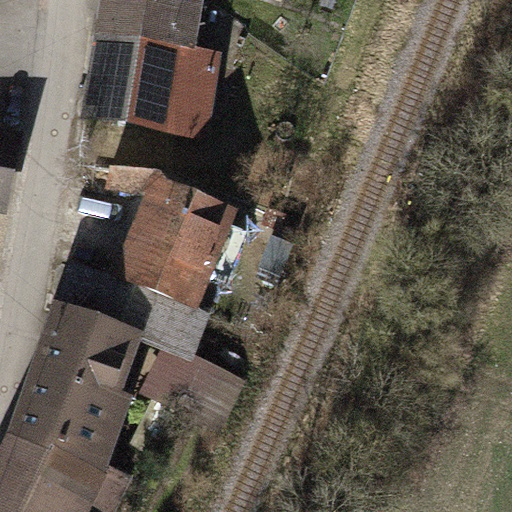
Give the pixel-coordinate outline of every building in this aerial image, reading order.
[(226,4),(213,0),(109,0),(78,113),(187,143),(226,4)] [(0,227),(11,228),(20,138),(0,133),(0,227)] [(147,170),(110,276),(215,322),(257,219),(147,170)] [(97,270),(81,312),(209,370),(229,328),(215,322),(110,276),(97,270)] [(81,312),(35,436),(137,484),(163,401),(225,430),(257,391),(209,370),(81,312)] [(123,511),(137,484),(35,436),(0,510),(0,511),(123,511)]
